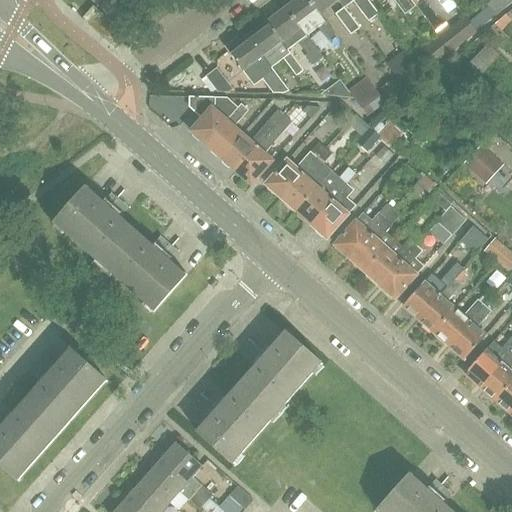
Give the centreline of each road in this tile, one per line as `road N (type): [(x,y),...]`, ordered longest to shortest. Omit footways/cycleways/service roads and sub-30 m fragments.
road 1 (residential): [(48,511),(271,251)]
road 2 (tertiary): [(511,466),(271,251)]
road 3 (tertiary): [(271,251),(91,99)]
road 4 (residential): [(224,0),(91,99)]
road 5 (tertiary): [(91,99),(0,4)]
